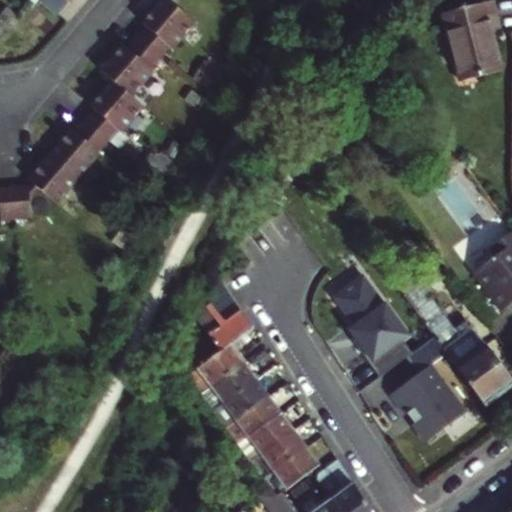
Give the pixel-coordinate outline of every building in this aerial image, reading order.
[(195,21),(169,0),(158,0),(141,21),(145,25),(134,38),(162,61),(195,21)] [(498,29),(490,0),(442,13),(460,80),(501,69),(490,31),(498,29)] [(5,7),(0,12),(0,17),(6,23),(13,14),(5,7)] [(159,59),(134,38),(126,47),(121,43),(99,68),(128,96),(159,59)] [(128,96),(110,81),(79,118),(110,143),(141,107),(128,96)] [(79,118),(49,154),(80,180),(110,143),(79,118)] [(30,185),(12,187),(14,217),(32,216),(32,196),(42,186),(61,201),(80,180),(49,154),(29,176),(33,179),(30,185)] [(12,187),(0,177),(0,198),(1,199),(2,217),(14,217),(12,187)] [(511,233),(494,246),(500,254),(476,271),(504,308),(511,302),(511,233)] [(433,335),(483,405),(511,385),(470,328),(463,333),(458,337),(426,295),(432,291),(414,267),(393,281),(433,335)] [(414,351),(361,278),(335,297),(355,324),(350,328),(361,344),(357,348),(378,377),(414,351)] [(454,322),(432,291),(426,295),(458,337),(463,333),(454,322)] [(188,361),(193,369),(230,342),(251,327),(233,301),(218,312),(210,301),(206,304),(205,305),(205,306),(218,324),(206,332),(214,342),(188,361)] [(461,316),(454,322),(463,333),(470,328),(461,316)] [(2,337),(11,345),(18,336),(10,329),(2,337)] [(18,336),(11,345),(21,353),(28,344),(18,336)] [(192,384),(197,392),(243,360),(230,342),(193,369),(200,378),(192,384)] [(197,392),(210,409),(256,378),(243,360),(197,392)] [(464,414),(428,365),(391,392),(427,440),(464,414)] [(223,427),(268,395),(256,378),(210,409),(223,427)] [(223,427),(236,444),(280,411),(268,395),(223,427)] [(280,411),(236,444),(248,460),(293,428),(280,411)] [(261,477),(306,446),(293,428),(248,460),(261,477)] [(314,450),(325,466),(336,458),(325,442),(314,450)] [(319,464),(306,446),(261,477),(269,487),(274,495),(281,490),(282,491),(319,464)] [(318,480),(330,499),(339,511),(373,511),(336,458),(325,466),(316,472),(318,480)] [(297,500),(291,505),(296,511),(339,511),(330,499),(325,503),(307,477),(290,489),(297,500)] [(271,511),(296,511),(291,505),(282,491),(281,490),(274,495),(269,487),(260,495),(271,511)]
